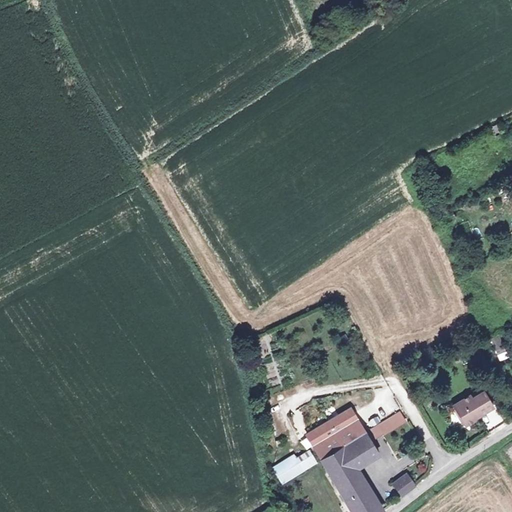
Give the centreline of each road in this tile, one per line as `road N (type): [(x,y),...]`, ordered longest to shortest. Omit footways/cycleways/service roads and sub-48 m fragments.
road 1 (unknown): [(448,471),(396,388),(343,390)]
road 2 (unclassified): [(511,427),(392,511)]
